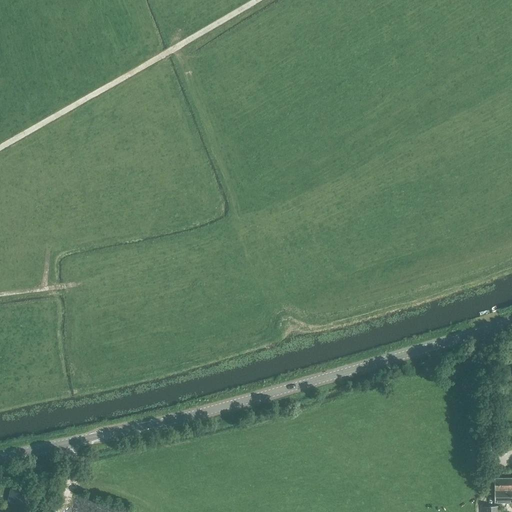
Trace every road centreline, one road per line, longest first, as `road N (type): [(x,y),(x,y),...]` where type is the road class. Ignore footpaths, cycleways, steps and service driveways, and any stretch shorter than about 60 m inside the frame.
road 1 (tertiary): [(0,458),(193,415),(511,323)]
road 2 (track): [(254,0),(0,146)]
